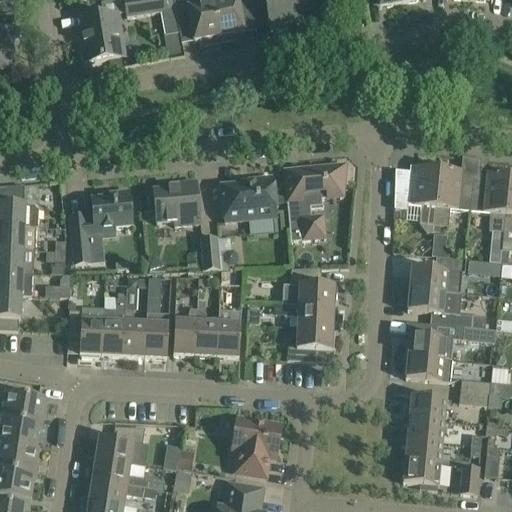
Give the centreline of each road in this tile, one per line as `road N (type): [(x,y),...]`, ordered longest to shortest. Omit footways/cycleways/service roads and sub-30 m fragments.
road 1 (residential): [(511,35),(455,24),(55,95)]
road 2 (residential): [(311,399),(360,395),(375,369),(373,128)]
road 3 (residential): [(373,128),(64,160)]
road 4 (residential): [(311,399),(101,382),(82,390)]
road 5 (residential): [(511,138),(373,128)]
road 6 (residential): [(82,390),(72,406),(55,511)]
